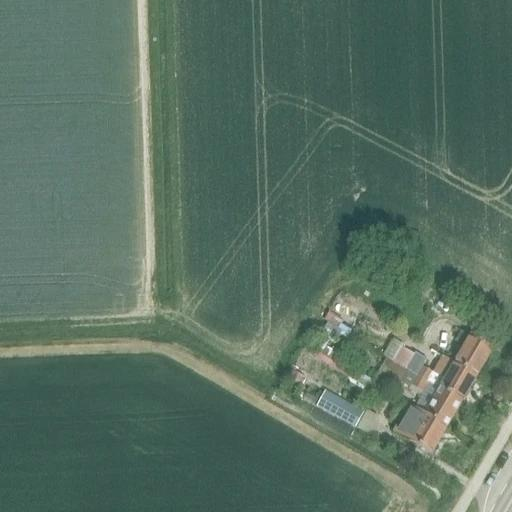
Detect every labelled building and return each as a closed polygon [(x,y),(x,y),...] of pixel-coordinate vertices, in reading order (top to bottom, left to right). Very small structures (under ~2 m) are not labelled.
[(369,250),(353,240),(344,256),(360,266),(369,250)] [(403,288),(397,299),(418,311),(425,300),(403,288)] [(476,377),(491,351),(461,333),(456,342),(461,352),(454,364),(476,377)] [(414,354),(405,371),(408,372),(408,373),(460,403),(476,377),(454,364),(442,357),(432,374),(421,368),(425,361),(414,354)] [(300,364),(285,358),(276,377),(291,383),(300,364)] [(445,429),(460,403),(408,373),(401,384),(409,389),(410,387),(421,393),(421,394),(433,400),(423,416),(445,429)] [(324,392),(316,407),(353,428),(361,413),(324,392)] [(445,429),(423,416),(408,407),(392,434),(430,456),(445,429)]
